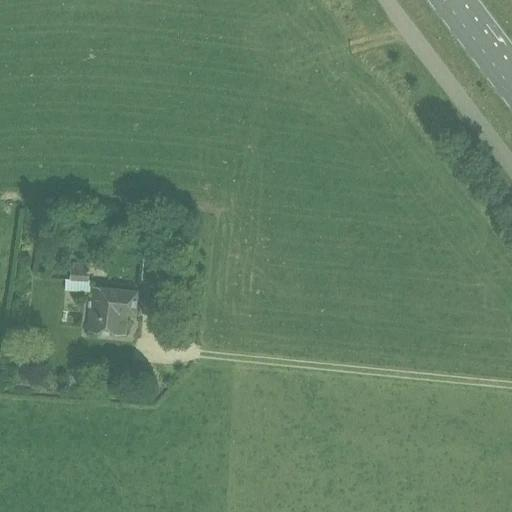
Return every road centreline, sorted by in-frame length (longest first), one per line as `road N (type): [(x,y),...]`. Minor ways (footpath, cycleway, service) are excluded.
road 1 (track): [(511,386),(172,352)]
road 2 (unclassified): [(387,0),(511,163)]
